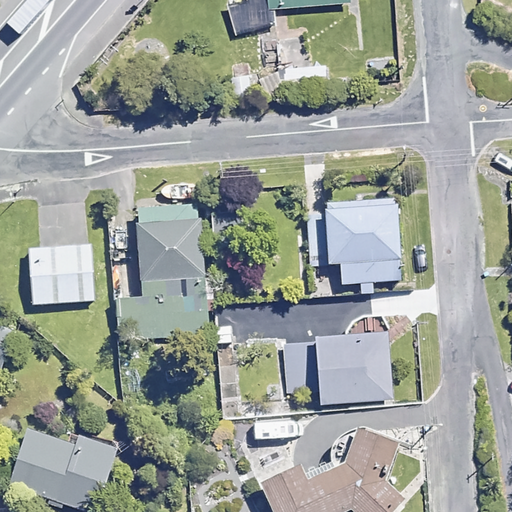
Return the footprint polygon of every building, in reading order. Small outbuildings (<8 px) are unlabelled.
[(315,0),(261,0),(264,13),(316,5),(315,0)] [(327,66),(284,66),(284,89),(327,89),(327,66)] [(306,218),(309,255),(320,264),(338,263),(340,284),(357,283),(358,296),(373,295),(372,282),(398,280),(392,200),(317,206),(306,218)] [(144,279),(200,274),(197,213),(135,216),(138,279),(144,279)] [(109,259),(46,265),(52,327),(114,321),(109,259)] [(200,274),(144,279),(145,299),(117,301),(120,352),(160,350),(163,388),(186,387),(184,348),(211,346),(209,312),(207,274),(200,274)] [(15,334),(0,328),(0,369),(2,370),(15,334)] [(312,336),(312,343),(285,345),(288,396),(315,395),(315,405),(391,401),(387,332),(312,336)] [(73,445),(21,429),(4,487),(89,511),(93,511),(112,449),(75,438),(73,445)] [(386,483),(395,443),(353,430),(340,466),(300,483),(293,467),(259,481),(272,511),(344,511),(350,510),(352,511),(390,511),(402,499),(386,483)]
